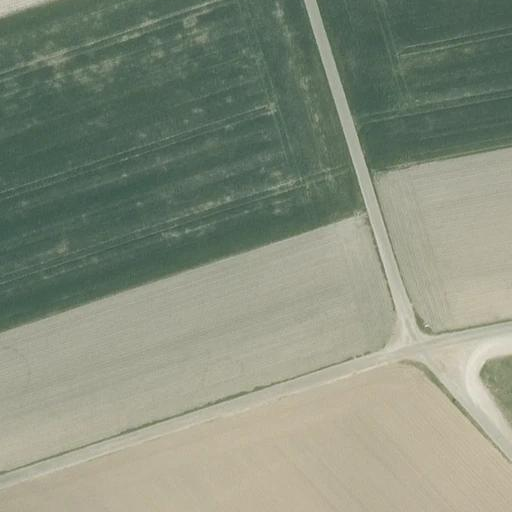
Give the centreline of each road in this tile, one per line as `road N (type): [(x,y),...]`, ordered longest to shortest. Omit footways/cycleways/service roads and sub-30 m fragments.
road 1 (unclassified): [(0,485),(414,348)]
road 2 (unclassified): [(309,0),(414,348)]
road 3 (unclassified): [(511,458),(414,348)]
